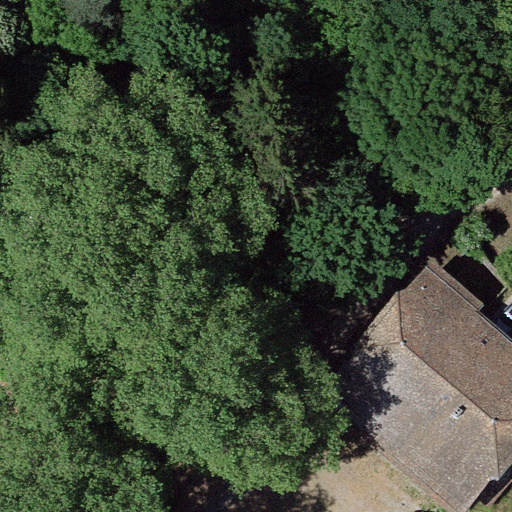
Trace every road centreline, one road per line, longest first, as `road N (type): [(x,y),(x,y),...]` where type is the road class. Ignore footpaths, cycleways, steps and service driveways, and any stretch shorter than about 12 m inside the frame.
road 1 (track): [(511,177),(415,232),(166,474),(138,511)]
road 2 (track): [(227,415),(0,227)]
